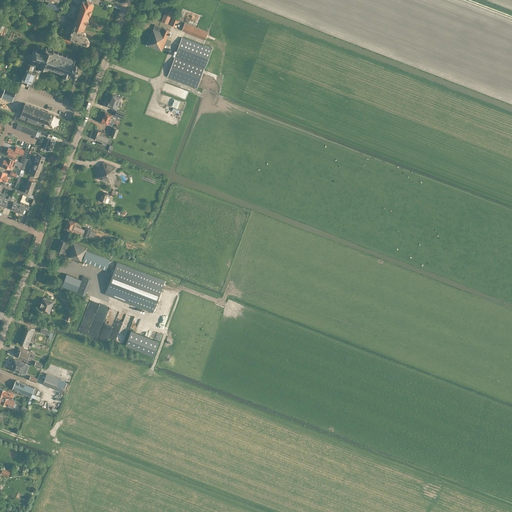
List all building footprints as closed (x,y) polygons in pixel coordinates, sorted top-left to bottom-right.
[(84,29),(87,22),(88,23),(89,20),(88,20),(90,13),(91,13),(92,9),(94,3),(92,3),(93,0),(86,0),(84,0),(82,0),(80,6),(81,7),(73,27),(81,30),(81,29),(82,29),(84,29)] [(161,20),(168,23),(172,12),(166,9),(161,20)] [(179,18),(185,20),(188,12),(183,10),(179,18)] [(179,20),(172,17),(169,24),(176,26),(179,20)] [(205,39),(205,37),(208,32),(184,22),(181,30),(205,39)] [(151,32),(146,44),(161,50),(170,30),(163,27),(155,24),(152,32),(151,32)] [(73,27),(69,37),(60,34),(58,39),(70,43),(72,38),(87,44),(89,43),(90,41),(89,39),(88,39),(88,38),(87,36),(86,36),(86,34),(86,33),(84,32),(84,29),(82,29),(81,29),(81,30),(73,27)] [(197,87),(204,70),(205,67),(181,58),(205,67),(212,48),(182,36),(167,76),(197,87)] [(36,63),(36,62),(40,64),(40,65),(41,64),(42,65),(42,66),(41,66),(41,67),(42,66),(45,67),(45,68),(46,68),(45,67),(46,66),(47,66),(47,67),(48,68),(48,67),(52,68),(51,69),(52,69),(53,68),(56,70),(56,71),(57,70),(60,71),(60,72),(60,73),(61,71),(65,73),(64,75),(63,75),(63,76),(64,75),(65,77),(64,78),(65,77),(66,77),(66,79),(67,79),(67,77),(68,77),(69,78),(70,77),(69,76),(69,75),(71,75),(71,74),(70,74),(71,71),(72,70),(76,71),(76,73),(77,72),(78,72),(78,71),(79,67),(80,67),(80,66),(79,66),(79,65),(79,64),(78,66),(77,65),(78,64),(77,63),(76,62),(75,63),(75,64),(74,64),(74,62),(75,60),(76,60),(76,59),(75,59),(76,58),(75,58),(75,59),(71,57),(71,56),(70,57),(67,56),(67,55),(66,54),(66,55),(62,54),(63,53),(62,53),(62,54),(58,53),(59,52),(58,51),(58,52),(54,51),(54,50),(53,50),(53,51),(51,50),(52,49),(53,48),(52,48),(49,47),(49,46),(48,47),(49,47),(48,49),(47,48),(47,47),(46,47),(46,48),(42,46),(41,45),(41,46),(40,46),(38,45),(38,44),(37,45),(38,46),(37,48),(36,48),(36,49),(34,50),(33,49),(33,50),(33,51),(32,53),(31,53),(32,54),(28,53),(27,57),(31,59),(30,59),(30,61),(30,62),(31,62),(31,63),(35,65),(36,63)] [(36,65),(35,65),(31,63),(30,63),(29,63),(25,75),(23,74),(21,80),(33,85),(36,77),(35,77),(37,71),(33,70),(34,66),(35,66),(35,65),(36,66),(36,65)] [(14,96),(16,92),(5,87),(2,97),(12,101),(14,96)] [(109,101),(107,106),(116,109),(117,109),(121,96),(112,92),(109,101)] [(173,97),(172,99),(162,96),(160,101),(176,107),(178,99),(173,97)] [(54,113),(25,102),(24,105),(23,105),(21,110),(22,111),(20,117),(43,126),(45,121),(50,124),(54,113)] [(116,109),(114,114),(122,117),(125,112),(117,109),(116,109)] [(113,114),(105,111),(103,116),(101,121),(103,122),(102,123),(105,124),(105,123),(108,124),(109,122),(112,123),(114,119),(112,118),(113,114)] [(120,130),(118,130),(118,129),(114,127),(112,132),(111,135),(115,137),(117,132),(119,132),(120,130)] [(103,135),(104,132),(96,129),(92,137),(98,139),(102,141),(101,143),(106,145),(109,137),(103,135)] [(46,143),(45,147),(51,150),(55,140),(48,137),(46,137),(44,142),(46,143)] [(24,149),(16,146),(15,149),(9,147),(6,153),(15,156),(16,153),(22,155),(24,149)] [(42,164),(45,159),(46,156),(38,153),(36,158),(33,157),(32,160),(33,160),(42,164)] [(2,166),(9,169),(10,167),(11,166),(14,167),(16,160),(9,157),(8,160),(4,159),(2,163),(2,164),(2,166)] [(33,160),(32,163),(34,164),(33,167),(40,170),(42,164),(33,160)] [(101,165),(97,177),(110,182),(116,166),(103,161),(102,165),(101,165)] [(38,175),(40,170),(33,167),(31,172),(38,175)] [(8,176),(10,176),(10,175),(16,177),(17,173),(11,171),(10,173),(0,169),(0,179),(6,181),(8,176)] [(26,184),(34,187),(36,181),(29,178),(26,184)] [(34,187),(26,184),(24,189),(23,191),(23,192),(24,192),(28,193),(29,191),(32,192),(34,187)] [(103,191),(100,200),(105,202),(108,202),(109,198),(107,197),(108,193),(103,191)] [(6,194),(4,193),(0,202),(0,203),(6,206),(7,202),(10,203),(12,197),(9,196),(8,198),(5,197),(6,194)] [(15,199),(12,197),(10,203),(13,204),(11,208),(17,210),(20,203),(14,201),(15,199)] [(20,201),(20,203),(17,210),(23,212),(24,209),(27,210),(29,204),(20,201)] [(68,218),(64,228),(73,231),(78,233),(83,235),(89,237),(94,239),(96,231),(91,229),(86,227),(85,229),(80,228),(75,225),(76,221),(68,218)] [(61,239),(57,250),(66,253),(68,247),(71,248),(72,244),(70,243),(61,239)] [(71,248),(67,256),(81,262),(82,260),(86,250),(87,247),(73,242),(72,244),(71,248)] [(86,250),(82,260),(104,268),(106,268),(107,267),(110,259),(86,250)] [(163,279),(117,261),(105,291),(152,309),(163,279)] [(77,290),(77,291),(85,294),(91,278),(83,275),(81,279),(67,274),(66,273),(62,285),(77,290)] [(39,309),(49,313),(53,301),(43,297),(39,309)] [(94,310),(95,303),(89,301),(87,311),(90,312),(91,310),(94,310)] [(123,339),(128,321),(122,319),(124,314),(117,312),(110,335),(123,339)] [(123,319),(129,321),(131,315),(125,312),(123,319)] [(27,326),(22,338),(30,341),(34,329),(27,326)] [(159,341),(131,330),(126,344),(154,355),(159,341)] [(22,338),(20,345),(27,348),(30,341),(22,338)] [(28,350),(19,346),(17,351),(20,352),(18,356),(27,359),(29,353),(27,352),(28,350)] [(25,363),(14,358),(11,368),(22,372),(25,363)] [(47,373),(42,383),(62,391),(66,380),(47,373)] [(16,380),(12,388),(39,399),(40,396),(32,393),(34,387),(16,380)] [(0,388),(0,393),(4,395),(3,396),(12,399),(14,393),(6,390),(0,388)] [(0,393),(0,402),(15,409),(18,402),(3,396),(4,395),(0,393)] [(28,412),(31,406),(24,403),(21,409),(28,412)] [(10,470),(2,467),(1,472),(8,475),(10,470)]
